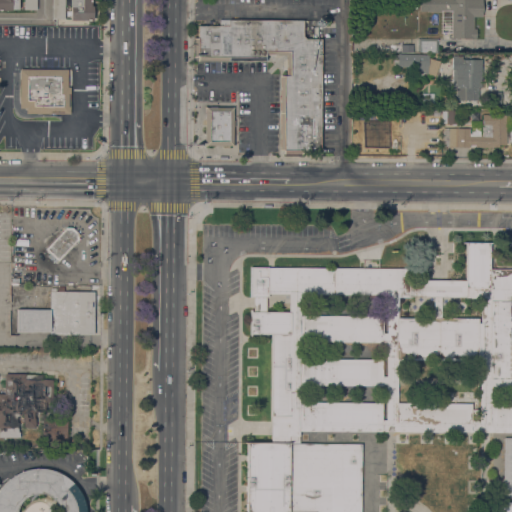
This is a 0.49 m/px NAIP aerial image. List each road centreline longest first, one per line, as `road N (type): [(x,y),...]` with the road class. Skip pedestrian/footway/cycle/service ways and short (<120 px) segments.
road 1 (primary): [(124,181),(121,504)]
road 2 (secondary): [(499,184),(289,181)]
road 3 (primary): [(168,385),(170,181)]
road 4 (primary): [(126,0),(124,181)]
road 5 (primary): [(170,181),(171,0)]
road 6 (primary): [(167,511),(168,385)]
road 7 (secondary): [(124,181),(0,180)]
